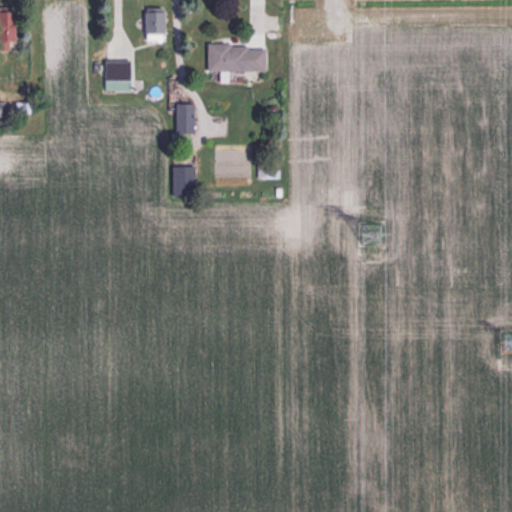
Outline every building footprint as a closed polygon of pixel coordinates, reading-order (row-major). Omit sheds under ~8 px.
[(141,39),(160,39),(160,10),(141,10),(141,39)] [(9,12),(0,11),(0,50),(9,50),(9,12)] [(262,72),(262,45),(204,45),(204,72),(262,72)] [(101,91),(125,91),(125,61),(101,61),(101,91)] [(190,104),(171,104),(171,134),(190,134),(190,104)] [(190,195),(190,166),(169,166),(169,195),(190,195)]
